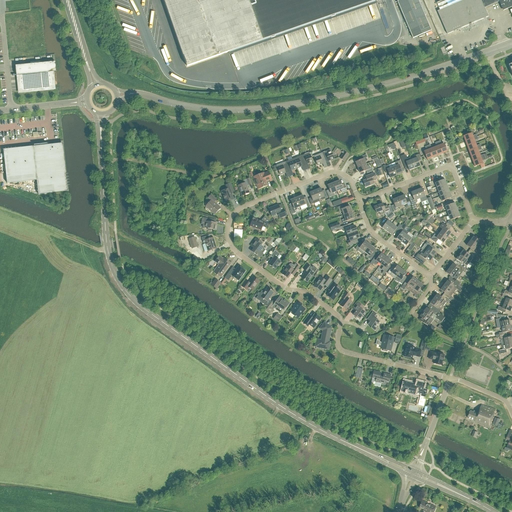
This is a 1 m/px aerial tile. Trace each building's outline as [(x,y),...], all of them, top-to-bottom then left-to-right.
[(163,0),(187,67),(379,0),(163,0)] [(413,39),(431,31),(418,0),(401,0),(397,2),(413,39)] [(499,2),(500,2),(500,1),(502,0),(444,0),(437,3),(440,10),(437,11),(447,34),(488,17),(484,8),(499,2)] [(511,0),(502,0),(500,1),(500,2),(499,2),(503,11),(511,6),(511,0)] [(30,65),(14,67),(15,76),(17,91),(17,92),(50,89),(49,73),(51,73),(50,63),(43,64),(30,65)] [(465,141),(477,137),(476,134),(472,136),(471,133),(463,136),(465,141)] [(465,141),(467,146),(475,143),(474,141),(478,139),(477,137),(465,141)] [(438,142),(442,154),(447,152),(446,148),(445,145),(444,144),(441,145),(440,141),(438,142)] [(437,156),(442,154),(438,142),(435,143),(436,147),(434,148),(437,156)] [(37,181),(38,195),(61,192),(69,192),(63,143),(3,150),(7,184),(37,181)] [(475,143),(467,146),(469,152),(481,147),(480,145),(476,146),(475,143)] [(427,146),(432,158),(437,156),(434,148),(431,149),(430,145),(427,146)] [(427,160),(432,158),(427,146),(425,147),(426,151),(424,152),(427,160)] [(471,157),(479,154),(478,151),(482,150),(481,147),(469,152),(471,157)] [(330,150),(322,153),(326,163),(334,159),(330,150)] [(301,156),(304,166),(313,162),(311,157),(312,157),(310,152),(301,156)] [(344,161),(348,155),(344,152),(340,159),(344,161)] [(326,163),(322,153),(314,156),(317,166),(326,163)] [(411,160),(415,168),(420,166),(418,161),(421,160),(419,154),(413,156),(414,159),(411,160)] [(473,162),(485,157),(487,156),(486,154),(480,156),(479,154),(471,157),(473,162)] [(358,168),(366,164),(365,162),(367,161),(366,158),(367,158),(366,155),(360,157),(361,160),(355,162),(358,168)] [(410,158),(407,159),(406,155),(400,157),(404,167),(407,166),(409,171),(415,168),(411,160),(410,158)] [(296,169),(304,166),(301,156),(292,159),(296,169)] [(485,157),(473,162),(475,167),(483,164),(482,161),(486,160),(485,157)] [(284,162),(288,172),(296,169),(292,159),(284,162)] [(393,167),(396,176),(402,174),(399,168),(402,167),(400,161),(395,163),(396,166),(393,167)] [(288,172),(284,162),(273,167),(275,172),(278,171),(280,175),(288,172)] [(366,164),(358,168),(360,173),(366,171),(367,174),(373,171),(371,169),(370,169),(369,166),(367,167),(366,164)] [(396,176),(393,167),(390,169),(388,165),(386,166),(385,165),(382,166),(385,173),(388,172),(390,178),(396,176)] [(271,181),(268,172),(262,175),(261,174),(253,177),(258,189),(266,186),(265,182),(269,180),(270,181),(271,181)] [(365,187),(374,184),(373,181),(377,179),(374,173),(368,176),(369,179),(363,181),(365,187)] [(437,187),(446,184),(444,179),(435,183),(437,187)] [(333,183),(337,191),(340,190),(341,193),(347,191),(344,184),(341,185),(340,181),(333,183)] [(242,196),(249,193),(245,183),(238,186),(242,196)] [(333,193),(337,191),(333,183),(327,186),(329,190),(326,191),(329,198),(334,196),(333,193)] [(231,184),(230,184),(226,185),(227,189),(222,192),(226,202),(233,199),(231,195),(235,194),(231,184)] [(446,184),(437,187),(438,192),(448,188),(446,184)] [(321,188),(315,191),(318,199),(321,198),(322,200),(328,198),(325,192),(323,193),(321,188)] [(422,188),(417,190),(420,199),(422,205),(428,203),(427,199),(426,196),(425,196),(422,188)] [(440,197),(450,193),(448,188),(438,192),(440,197)] [(416,200),(420,199),(417,190),(411,193),(413,198),(410,200),(412,206),(415,205),(415,204),(417,203),(417,201),(416,200)] [(320,202),(318,199),(315,191),(309,193),(311,198),(308,199),(311,205),(314,204),(320,202)] [(450,193),(440,197),(442,201),(452,197),(450,193)] [(214,215),(219,208),(213,203),(216,200),(211,195),(208,199),(211,201),(205,207),(214,215)] [(297,198),(300,207),(306,205),(308,208),(310,207),(308,200),(305,201),(303,196),(297,198)] [(398,198),(402,209),(404,208),(403,205),(407,204),(408,206),(410,205),(408,199),(405,201),(403,196),(398,198)] [(294,209),(300,207),(297,198),(290,200),(293,206),(290,207),(293,214),(296,213),(294,209)] [(400,210),(402,209),(398,198),(392,200),(394,205),(391,206),(393,212),(396,211),(395,208),(399,207),(400,210)] [(431,211),(435,210),(431,198),(427,199),(428,203),(431,211)] [(447,211),(456,207),(454,203),(445,206),(447,211)] [(386,217),(387,217),(386,216),(392,212),(393,212),(392,211),(389,212),(387,205),(383,207),(382,204),(374,207),(376,213),(379,212),(381,215),(385,213),(386,217)] [(280,210),(278,205),(269,209),(272,216),(278,214),(279,218),(286,216),(283,209),(280,210)] [(343,215),(352,212),(350,206),(345,208),(344,205),(337,207),(339,213),(342,212),(343,215)] [(448,216),(458,212),(456,207),(447,211),(448,216)] [(352,212),(343,215),(345,219),(342,220),(343,223),(354,218),(352,212)] [(458,212),(448,216),(450,220),(460,216),(458,212)] [(435,218),(436,219),(441,223),(443,221),(435,215),(434,215),(433,216),(435,217),(435,218)] [(266,228),(269,220),(265,216),(261,221),(253,218),(250,227),(261,231),(263,226),(266,228)] [(215,230),(216,223),(209,222),(209,219),(202,218),(201,224),(203,225),(202,228),(203,228),(204,228),(208,228),(207,230),(208,231),(210,231),(211,230),(211,229),(215,230)] [(387,231),(392,224),(387,221),(382,228),(387,231)] [(331,231),(341,228),(339,223),(330,226),(331,231)] [(440,233),(447,238),(451,233),(448,231),(450,229),(443,223),(440,228),(442,230),(440,233)] [(347,235),(357,232),(355,226),(352,227),(351,224),(342,227),(343,230),(345,229),(347,235)] [(392,224),(387,231),(392,235),(395,231),(397,232),(401,227),(402,226),(400,225),(397,228),(392,224)] [(396,239),(401,242),(407,235),(408,233),(403,229),(401,227),(397,232),(400,234),(396,239)] [(357,232),(347,235),(350,241),(347,242),(349,245),(357,242),(356,239),(359,238),(357,232)] [(407,235),(401,242),(406,246),(409,242),(412,243),(418,235),(416,233),(411,239),(407,235)] [(434,234),(431,239),(435,243),(438,240),(443,243),(447,238),(440,233),(437,237),(434,234)] [(210,239),(209,236),(201,238),(203,245),(205,244),(208,251),(215,249),(213,243),(214,242),(213,238),(210,239)] [(191,249),(198,247),(195,237),(188,239),(191,249)] [(470,241),(477,247),(480,249),(485,242),(480,238),(478,241),(473,237),(470,241)] [(264,254),(266,251),(262,248),(263,247),(260,245),(262,243),(256,239),(250,246),(253,249),(251,252),(257,256),(257,255),(260,258),(263,253),(264,254)] [(363,255),(370,245),(365,241),(362,245),(359,243),(355,249),(363,255)] [(474,250),(477,247),(470,241),(466,246),(471,250),(470,252),(475,256),(476,254),(477,253),(474,250)] [(432,257),(436,252),(431,249),(433,246),(427,242),(425,244),(426,245),(423,250),(432,257)] [(370,245),(363,255),(365,252),(367,255),(366,257),(370,260),(375,255),(372,253),(375,249),(370,245)] [(418,254),(414,259),(420,264),(424,259),(429,262),(432,257),(423,250),(419,255),(418,254)] [(475,256),(470,252),(468,254),(463,250),(459,255),(470,262),(475,256)] [(279,255),(279,254),(275,251),(270,256),(273,258),(269,264),(275,269),(281,261),(282,262),(284,259),(279,255)] [(381,265),(386,257),(381,254),(377,259),(375,257),(370,264),(372,266),(373,264),(376,265),(378,263),(381,265)] [(465,269),(470,262),(459,255),(456,259),(461,263),(459,265),(465,269)] [(223,260),(219,257),(215,262),(219,265),(214,272),(221,277),(230,264),(224,259),(223,260)] [(386,257),(381,265),(383,267),(381,270),(383,271),(382,273),(384,275),(389,268),(387,266),(391,261),(386,257)] [(452,264),(451,263),(448,267),(450,268),(449,268),(456,274),(459,270),(462,272),(465,269),(459,265),(458,268),(453,264),(452,264)] [(294,266),(292,264),(290,264),(288,267),(288,266),(282,274),(288,279),(291,274),(293,276),(300,268),(295,264),(294,266)] [(301,278),(307,283),(317,270),(313,267),(312,268),(307,264),(303,270),(306,272),(301,278)] [(229,273),(225,278),(228,281),(232,276),(239,282),(242,278),(241,277),(245,271),(238,266),(232,275),(229,273)] [(396,277),(402,269),(397,266),(393,271),(391,269),(387,273),(392,277),(394,275),(396,277)] [(449,269),(448,268),(445,271),(446,272),(446,273),(451,277),(449,279),(454,282),(454,283),(458,286),(459,285),(460,283),(456,280),(459,276),(456,274),(449,268),(449,269)] [(402,269),(396,277),(397,277),(395,279),(395,280),(396,281),(397,282),(398,282),(399,282),(402,284),(407,278),(404,276),(407,273),(402,269)] [(332,281),(326,276),(324,280),(320,277),(318,281),(317,280),(315,282),(316,283),(314,286),(320,291),(324,285),(327,287),(332,281)] [(253,291),(259,282),(253,277),(249,283),(245,281),(241,286),(246,290),(248,287),(253,291)] [(403,285),(401,288),(403,290),(405,288),(410,292),(412,288),(418,281),(412,277),(412,278),(409,282),(407,280),(403,285)] [(216,289),(221,283),(216,279),(211,285),(216,289)] [(412,288),(410,292),(415,296),(414,297),(416,299),(418,296),(422,292),(419,290),(423,285),(418,281),(412,288)] [(444,285),(451,291),(454,293),(456,289),(460,292),(462,289),(459,286),(458,286),(454,283),(454,282),(452,285),(448,282),(447,281),(447,282),(445,281),(443,284),(444,285)] [(333,300),(340,291),(335,288),(337,286),(333,283),(326,292),(329,294),(327,296),(333,300)] [(451,291),(444,285),(443,286),(442,285),(440,288),(441,289),(440,290),(445,294),(443,296),(449,300),(452,302),(454,299),(451,297),(454,293),(451,291)] [(268,300),(274,292),(267,288),(263,293),(262,292),(256,299),(267,307),(271,302),(268,300)] [(505,290),(503,294),(510,297),(511,294),(511,288),(509,292),(505,290)] [(346,310),(351,302),(347,298),(349,295),(346,292),(342,298),(344,300),(340,305),(346,310)] [(449,300),(443,296),(442,298),(437,294),(433,299),(444,307),(449,300)] [(511,300),(509,299),(510,297),(503,294),(502,297),(506,299),(505,304),(511,306),(511,300)] [(284,301),(279,297),(275,303),(272,301),(265,311),(269,314),(274,308),(280,313),(284,307),(285,308),(289,304),(284,300),(284,301)] [(435,307),(433,310),(438,313),(444,307),(433,299),(430,303),(435,307)] [(302,314),(305,310),(301,307),(302,305),(297,301),(293,306),(294,307),(290,312),(291,312),(288,315),(292,319),(294,316),(298,319),(301,314),(302,314)] [(359,320),(365,312),(362,310),(364,308),(358,303),(353,309),(356,312),(353,315),(359,320)] [(511,312),(511,308),(511,306),(505,304),(503,308),(499,307),(498,310),(504,312),(505,310),(511,312)] [(256,312),(262,317),(266,313),(260,308),(256,312)] [(426,308),(423,312),(433,320),(435,318),(441,322),(445,318),(438,313),(433,310),(431,312),(426,308)] [(377,332),(379,329),(377,327),(380,322),(376,319),(378,316),(373,312),(367,319),(370,322),(368,325),(371,327),(371,328),(377,332)] [(433,320),(423,312),(420,317),(418,320),(428,327),(433,320)] [(278,323),(282,318),(277,314),(273,319),(278,323)] [(316,314),(315,315),(314,314),(312,318),(308,315),(303,323),(308,327),(309,325),(314,328),(321,319),(318,317),(319,316),(316,314)] [(502,328),(511,326),(510,320),(504,322),(503,319),(497,320),(498,326),(502,325),(502,328)] [(329,337),(331,328),(324,323),(320,329),(323,331),(321,341),(316,340),(315,347),(328,350),(330,342),(327,342),(328,337),(329,337)] [(500,337),(506,335),(506,333),(511,331),(511,326),(502,328),(503,332),(499,333),(500,337)] [(384,335),(382,346),(381,349),(384,350),(384,351),(387,351),(387,350),(390,351),(393,338),(384,335)] [(502,345),(511,342),(511,337),(507,338),(506,335),(500,337),(501,340),(502,345)] [(511,342),(502,345),(503,350),(499,350),(500,354),(510,352),(509,349),(511,348),(511,342)] [(419,357),(421,351),(414,349),(414,348),(406,346),(404,356),(412,358),(412,355),(419,357)] [(436,353),(430,352),(429,359),(434,360),(434,364),(441,365),(442,362),(444,355),(436,353)] [(380,372),(376,371),(375,371),(374,371),(372,378),(370,385),(380,387),(381,384),(385,385),(386,383),(388,383),(391,375),(384,373),(383,376),(380,375),(380,372)] [(415,393),(421,394),(420,396),(424,397),(425,395),(427,387),(423,386),(424,383),(417,381),(417,384),(409,382),(404,381),(401,391),(410,394),(411,392),(415,393)] [(475,422),(489,427),(496,410),(482,405),(479,411),(479,412),(476,411),(474,412),(471,411),(468,418),(476,421),(475,422)] [(422,500),(422,502),(420,507),(424,509),(423,511),(426,511),(434,511),(436,508),(435,507),(436,506),(431,504),(430,505),(427,504),(428,503),(422,500)]
